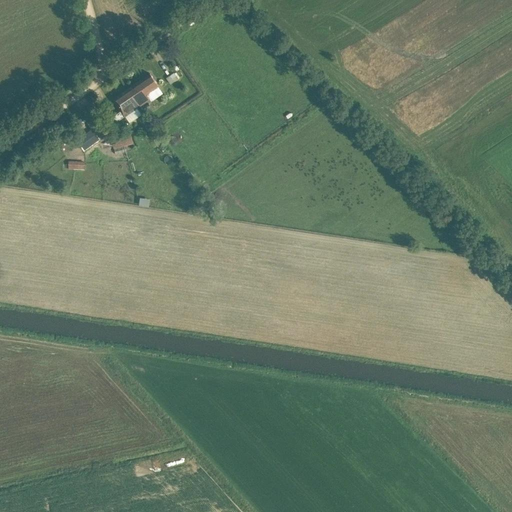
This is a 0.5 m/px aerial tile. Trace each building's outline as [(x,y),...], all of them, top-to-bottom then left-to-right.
[(150,73),(127,88),(139,106),(149,98),(146,93),(158,85),(150,73)] [(121,110),(113,115),(117,121),(139,106),(127,88),(113,99),(121,110)] [(106,125),(92,105),(81,112),(86,121),(92,117),(100,129),(106,125)] [(110,133),(114,148),(133,143),(129,128),(110,133)] [(79,138),(86,148),(99,138),(92,129),(79,138)] [(68,169),(84,170),(85,161),(68,161),(68,169)] [(138,196),(137,204),(146,206),(148,198),(138,196)]
